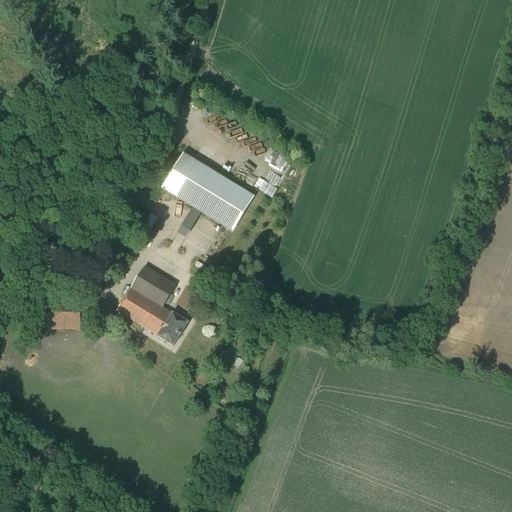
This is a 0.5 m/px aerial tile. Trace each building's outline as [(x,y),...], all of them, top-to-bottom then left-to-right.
[(237,125),(227,126),(226,120),(213,123),(216,136),(238,132),(237,125)] [(162,188),(234,232),(255,198),(184,154),(162,188)] [(76,188),(62,169),(47,180),(61,199),(59,201),(71,218),(86,207),(73,190),(76,188)] [(191,240),(201,214),(191,211),(187,221),(181,218),(178,225),(183,227),(180,235),(191,240)] [(157,338),(173,348),(188,324),(172,314),(172,315),(163,309),(177,286),(145,267),(117,312),(158,337),(157,338)] [(48,287),(47,331),(80,332),(81,287),(48,287)] [(177,306),(192,315),(196,309),(199,311),(207,300),(189,288),(177,306)]
